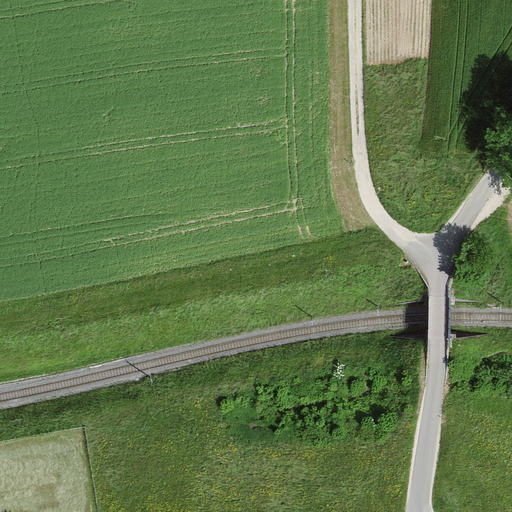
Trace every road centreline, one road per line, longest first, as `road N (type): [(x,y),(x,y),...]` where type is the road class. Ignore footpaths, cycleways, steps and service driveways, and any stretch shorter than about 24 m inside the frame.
road 1 (unclassified): [(419,511),(444,268),(461,227),(511,158)]
road 2 (track): [(444,268),(397,235),(366,190),(355,0)]
